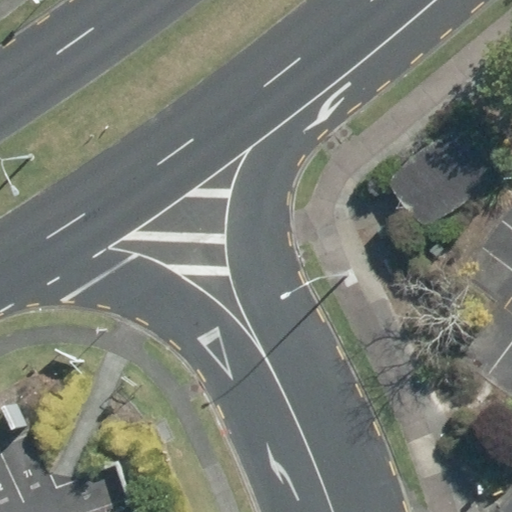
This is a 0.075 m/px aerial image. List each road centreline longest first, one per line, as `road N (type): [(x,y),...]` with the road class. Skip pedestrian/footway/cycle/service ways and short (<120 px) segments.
road 1 (secondary): [(318,42),(19,257)]
road 2 (residential): [(318,42),(263,187),(264,299),(281,386)]
road 3 (residential): [(281,386),(172,302),(19,257)]
road 4 (secondary): [(0,95),(135,0)]
road 5 (residential): [(281,386),(335,511)]
